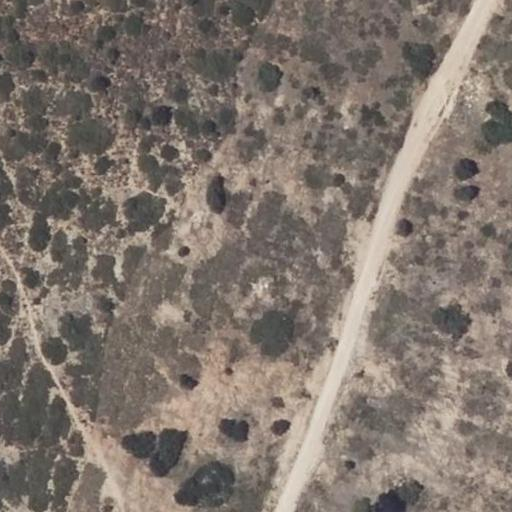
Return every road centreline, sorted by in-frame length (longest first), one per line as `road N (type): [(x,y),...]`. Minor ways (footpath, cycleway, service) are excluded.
road 1 (track): [(355,368),(397,229),(502,0)]
road 2 (track): [(355,368),(305,511)]
